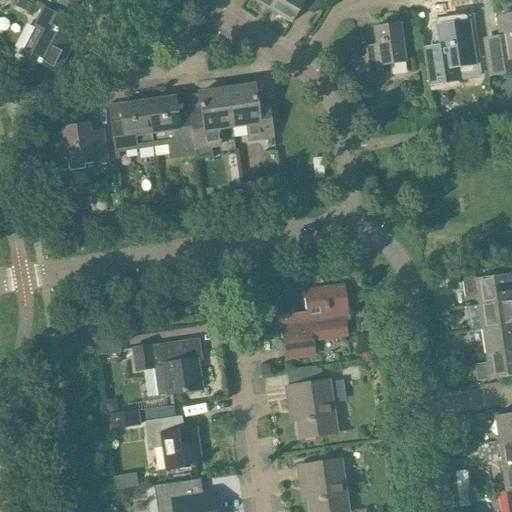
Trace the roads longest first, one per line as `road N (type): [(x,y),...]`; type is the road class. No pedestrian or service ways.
road 1 (residential): [(0,281),(348,228)]
road 2 (residential): [(427,404),(403,272),(382,243),(348,228)]
road 3 (residential): [(255,511),(230,327)]
road 4 (residential): [(204,62),(116,79),(103,73),(96,51),(117,0)]
road 5 (residential): [(348,228),(336,111),(303,68)]
road 6 (residential): [(303,68),(201,0)]
